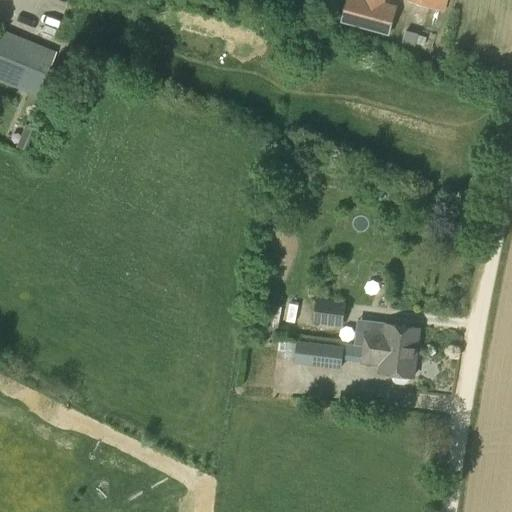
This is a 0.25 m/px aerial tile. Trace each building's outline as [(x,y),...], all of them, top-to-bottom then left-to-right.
[(346,0),(340,22),(389,35),(397,5),(385,2),(385,0),(346,0)] [(444,9),(445,0),(411,0),(444,9)] [(0,80),(38,96),(56,52),(0,29),(0,80)] [(418,34),(405,30),(402,42),(415,45),(418,34)] [(342,326),(346,301),(316,297),(313,322),(342,326)] [(341,369),(344,345),(296,340),(293,363),(341,369)] [(413,374),(417,346),(400,343),(399,347),(393,346),(392,351),(363,347),(362,360),(381,363),(380,370),(393,372),(392,378),(393,380),(396,383),(404,384),(407,382),(408,380),(409,374),(413,374)]
